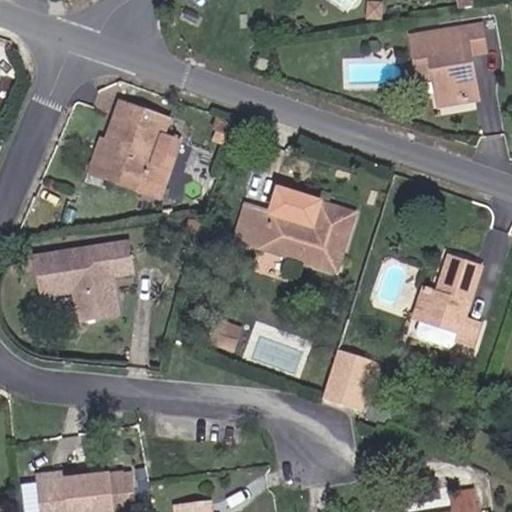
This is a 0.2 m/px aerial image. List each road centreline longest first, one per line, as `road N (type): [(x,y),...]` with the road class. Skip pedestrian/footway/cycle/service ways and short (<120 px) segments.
road 1 (unclassified): [(99,37),(511,179)]
road 2 (residential): [(0,361),(14,382),(293,405),(327,442)]
road 3 (residential): [(99,37),(0,254)]
